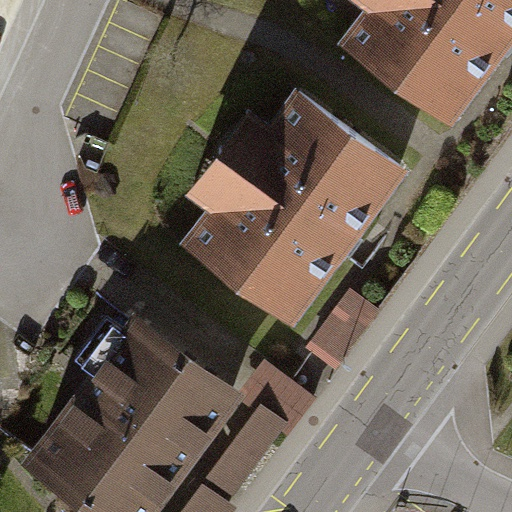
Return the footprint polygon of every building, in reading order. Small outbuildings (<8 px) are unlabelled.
[(511,0),(354,0),(366,9),(340,44),(459,130),(511,57),(511,0)] [(201,197),(174,232),(289,320),(406,168),(291,81),(266,113),(245,96),(180,181),(201,197)] [(145,511),(234,390),(129,314),(31,449),(26,457),(102,511),(145,511)] [(224,477),(235,485),(281,423),(258,406),(213,468),(224,477)] [(210,496),(201,488),(182,511),(216,511),(222,505),(210,496)]
